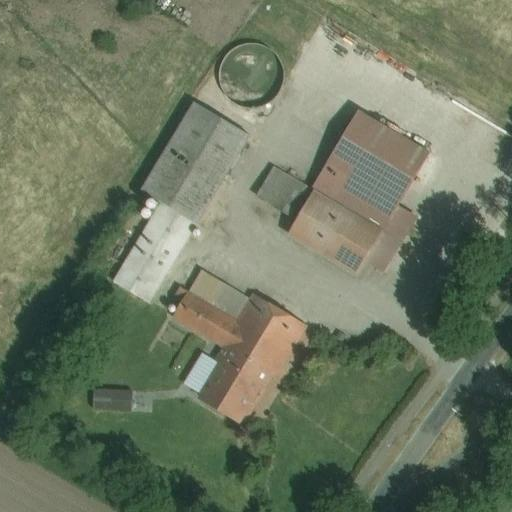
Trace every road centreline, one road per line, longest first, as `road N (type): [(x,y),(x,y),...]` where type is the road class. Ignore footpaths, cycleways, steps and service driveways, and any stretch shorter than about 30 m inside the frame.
road 1 (tertiary): [(380,510),(511,324)]
road 2 (tertiary): [(380,510),(511,410)]
